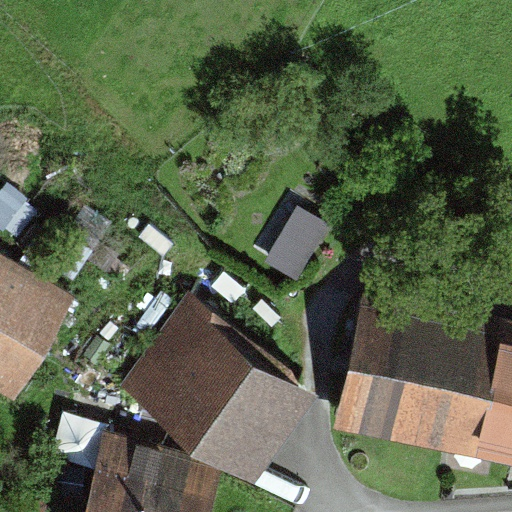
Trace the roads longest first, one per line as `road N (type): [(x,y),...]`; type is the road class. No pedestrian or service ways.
road 1 (track): [(346,511),(328,462),(325,409),(335,302),(372,265),(511,281)]
road 2 (track): [(51,377),(73,345),(154,282),(228,280),(326,339)]
